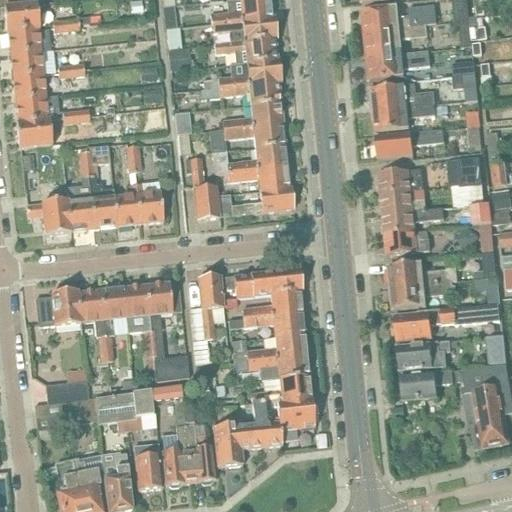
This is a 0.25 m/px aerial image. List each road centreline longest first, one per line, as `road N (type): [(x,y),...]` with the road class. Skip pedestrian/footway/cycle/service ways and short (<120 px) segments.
road 1 (residential): [(0,275),(338,238)]
road 2 (tertiary): [(365,499),(338,238)]
road 3 (tertiary): [(338,238),(313,0)]
road 4 (residential): [(0,276),(28,511)]
